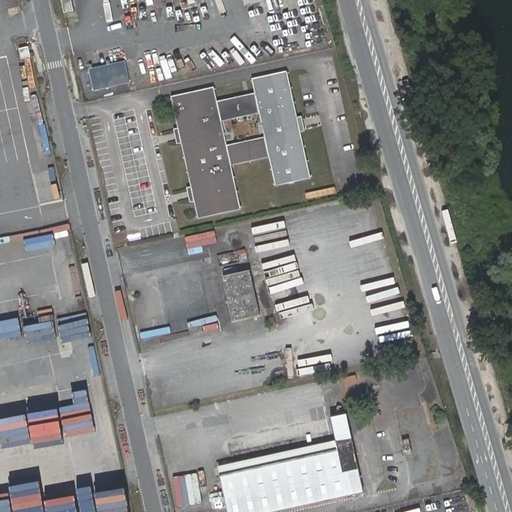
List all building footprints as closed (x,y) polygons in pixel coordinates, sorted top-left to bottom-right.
[(62,6),(63,13),(73,10),(72,4),(62,6)] [(21,59),(29,57),(27,47),(18,49),(21,59)] [(198,48),(194,53),(209,67),(214,62),(198,48)] [(93,92),(129,85),(124,63),(89,70),(93,92)] [(227,165),(268,156),(275,187),(308,180),(286,77),(254,84),(257,98),(217,106),(214,92),(175,100),(200,217),(236,209),(227,165)] [(11,261),(12,269),(0,270),(0,289),(11,287),(9,280),(42,275),(39,257),(11,261)] [(257,318),(248,274),(222,280),(233,324),(257,318)] [(356,350),(344,353),(347,365),(377,358),(366,309),(348,313),(356,350)] [(325,353),(329,371),(344,368),(340,350),(325,353)] [(70,374),(75,397),(105,391),(101,368),(70,374)] [(335,450),(221,476),(228,511),(272,511),(362,491),(349,435),(343,410),(327,413),(333,439),(335,450)] [(9,431),(0,430),(0,448),(9,448),(9,431)] [(218,466),(221,476),(335,450),(333,439),(218,466)]
